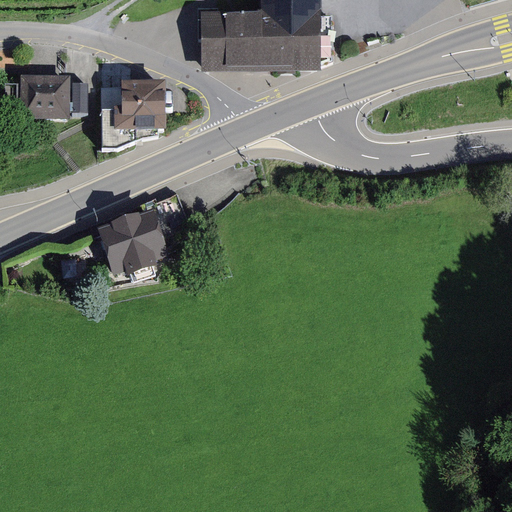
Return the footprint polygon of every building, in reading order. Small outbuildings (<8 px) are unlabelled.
[(202,15),(204,73),(322,71),(320,0),(265,0),(265,14),(202,15)] [(75,83),(25,84),(25,121),(76,120),(75,83)] [(100,119),(100,86),(80,86),(80,119),(100,119)] [(174,92),(120,90),(119,133),(173,134),(174,92)] [(163,216),(102,237),(116,279),(178,258),(163,216)]
